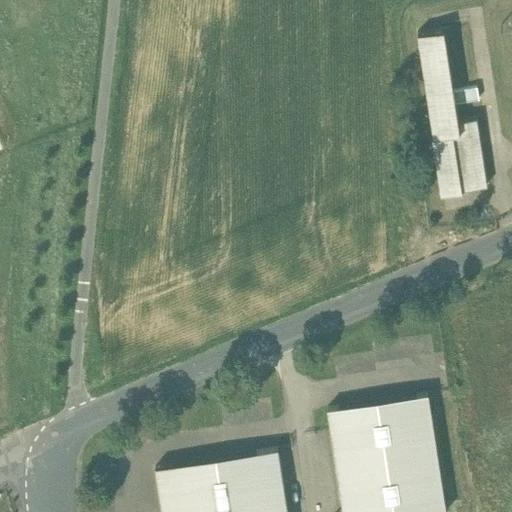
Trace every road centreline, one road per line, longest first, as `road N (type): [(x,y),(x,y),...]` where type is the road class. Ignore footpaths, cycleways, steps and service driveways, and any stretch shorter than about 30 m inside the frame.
road 1 (unclassified): [(511,248),(48,444)]
road 2 (track): [(115,0),(72,368),(83,425)]
